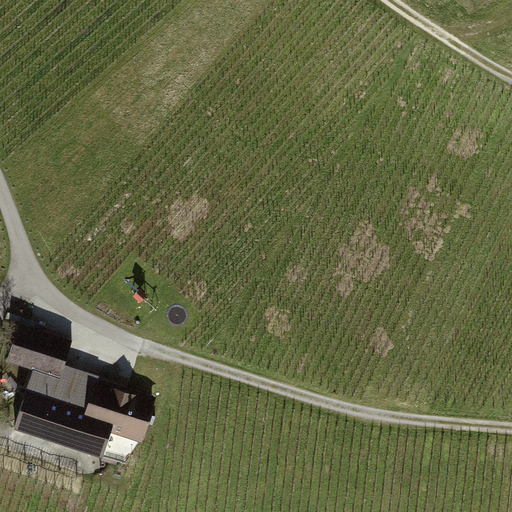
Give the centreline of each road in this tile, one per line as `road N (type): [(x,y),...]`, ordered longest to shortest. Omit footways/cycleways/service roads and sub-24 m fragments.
road 1 (track): [(25,263),(56,300),(102,331),(379,417),(511,427)]
road 2 (track): [(511,76),(386,0)]
road 3 (track): [(0,180),(25,263),(0,311)]
